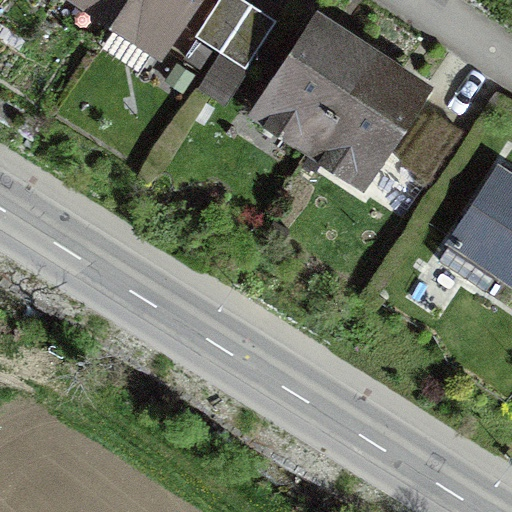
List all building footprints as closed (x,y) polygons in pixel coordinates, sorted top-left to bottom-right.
[(197,0),(81,0),(163,53),(197,0)] [(279,18),(252,0),(215,0),(194,32),(246,66),(279,18)] [(344,37),(314,18),(252,116),(361,184),(423,87),(404,75),(344,37)] [(511,165),(497,156),(444,239),(447,242),(437,258),(484,289),(496,270),(511,280),(511,165)] [(403,162),(383,190),(408,208),(428,181),(403,162)]
